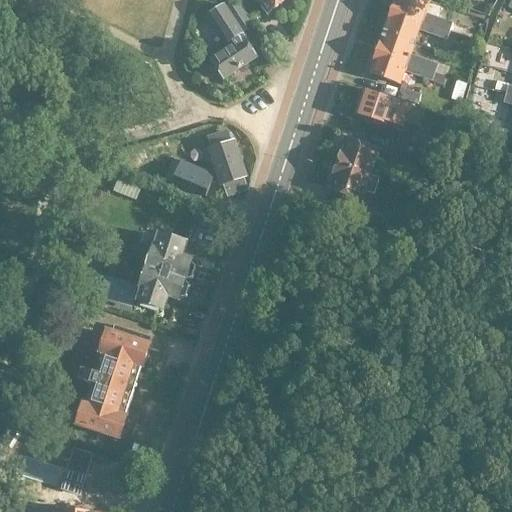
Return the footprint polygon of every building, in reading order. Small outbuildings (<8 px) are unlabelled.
[(254,0),(256,2),(258,0),(268,13),(285,0),(254,0)] [(444,30),(454,34),(463,37),(466,28),(425,13),(429,1),(426,0),(395,0),(392,12),(444,30)] [(224,6),(208,16),(226,44),(229,42),(232,47),(212,59),(225,79),(256,59),(240,35),(242,34),(224,6)] [(392,12),(384,33),(414,43),(419,31),(451,42),(454,34),(444,30),(392,12)] [(384,33),(377,53),(446,78),(449,70),(410,56),(414,43),(384,33)] [(446,78),(377,53),(370,74),(400,84),(404,72),(444,87),(446,78)] [(511,87),(508,86),(509,85),(497,82),(495,91),(506,94),(505,96),(511,97),(511,87)] [(398,99),(418,105),(421,95),(401,88),(398,99)] [(363,91),(354,115),(389,127),(390,125),(406,131),(408,125),(418,128),(424,111),(363,91)] [(511,97),(505,96),(501,94),(498,102),(511,106),(511,97)] [(246,177),(234,143),(231,144),(228,132),(210,138),(212,148),(208,149),(221,188),(226,186),(229,196),(247,189),(243,178),(246,177)] [(426,135),(422,148),(441,154),(445,142),(426,135)] [(337,164),(369,175),(378,150),(346,139),(337,164)] [(401,141),(397,153),(417,160),(421,148),(401,141)] [(156,184),(176,192),(188,161),(169,152),(156,184)] [(369,175),(337,164),(328,189),(361,201),(364,191),(373,194),(378,178),(369,175)] [(383,226),(407,235),(412,222),(388,213),(383,226)] [(148,268),(186,281),(192,280),(196,268),(192,264),(193,261),(183,257),(187,244),(182,242),(183,238),(166,233),(165,237),(163,236),(158,250),(155,248),(148,268)] [(186,281),(148,268),(142,288),(145,289),(144,292),(138,290),(139,287),(104,275),(97,299),(132,311),(136,296),(142,298),(140,302),(142,303),(141,307),(158,313),(160,309),(165,310),(169,297),(180,300),(180,299),(186,298),(190,286),(186,282),(186,281)] [(90,322),(94,309),(69,301),(65,315),(90,322)] [(82,370),(79,380),(93,385),(80,426),(120,439),(150,346),(143,344),(145,335),(115,326),(112,334),(109,333),(96,374),(82,370)] [(64,452),(62,472),(96,475),(98,459),(79,453),(64,452)]
